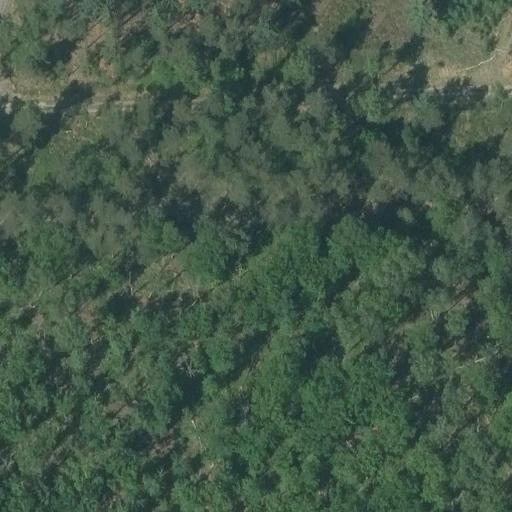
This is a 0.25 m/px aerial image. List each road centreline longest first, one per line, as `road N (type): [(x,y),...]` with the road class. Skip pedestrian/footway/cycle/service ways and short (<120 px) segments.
road 1 (unknown): [(0,220),(511,201)]
road 2 (track): [(0,111),(511,93)]
